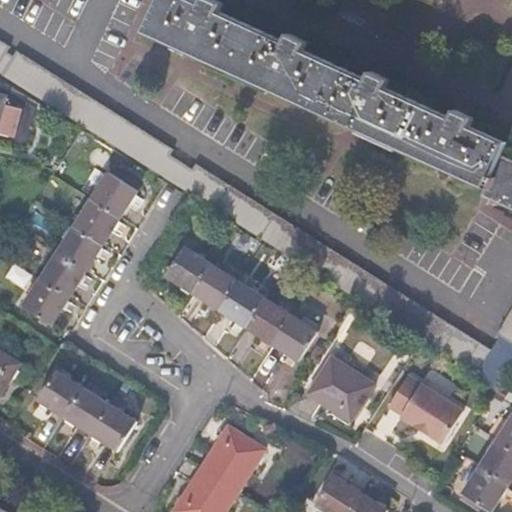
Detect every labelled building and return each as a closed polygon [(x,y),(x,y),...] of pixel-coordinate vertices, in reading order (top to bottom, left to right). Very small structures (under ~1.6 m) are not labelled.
[(196,0),(159,0),(145,30),(485,187),(480,196),(511,210),(511,158),(499,153),(504,142),(470,126),(474,118),(471,115),(474,109),(460,103),(453,118),(384,87),(388,77),(384,76),(387,70),(375,65),(367,79),(301,48),(305,39),(302,38),(304,32),(292,26),(285,41),(219,10),(223,1),(219,0),(202,0),(202,2),(196,0)] [(0,35),(0,68),(476,371),(489,348),(198,162),(194,167),(172,154),(176,148),(20,48),(16,54),(8,50),(12,43),(0,35)] [(20,107),(3,103),(0,116),(0,141),(11,144),(20,107)] [(138,191),(111,173),(94,199),(121,217),(138,191)] [(121,217),(94,199),(77,226),(104,244),(121,217)] [(104,244),(77,226),(60,253),(87,271),(104,244)] [(213,263),(187,246),(168,276),(194,293),(213,263)] [(87,271),(60,253),(44,279),(71,296),(87,271)] [(240,281),(213,263),(194,293),(221,310),(240,281)] [(71,296),(44,279),(26,306),(54,324),(71,296)] [(267,298),(240,281),(221,310),(248,327),(267,298)] [(293,315),(267,298),(248,327),(274,345),(293,315)] [(511,313),(499,334),(511,342),(511,313)] [(319,332),(293,315),(274,345),(300,362),(319,332)] [(0,395),(20,364),(0,350),(0,395)] [(375,384),(333,357),(309,394),(350,422),(375,384)] [(82,388),(56,372),(38,400),(64,416),(82,388)] [(407,375),(386,410),(439,442),(463,407),(407,375)] [(109,405),(82,388),(64,416),(92,433),(109,405)] [(136,421),(109,405),(92,433),(118,449),(136,421)] [(511,418),(498,441),(511,450),(511,418)] [(266,450),(230,427),(203,467),(240,490),(266,450)] [(511,478),(511,450),(498,441),(481,467),(508,485),(511,478)] [(225,511),(240,490),(203,467),(174,511),(175,511),(225,511)] [(508,485),(481,467),(464,493),(491,511),(508,485)] [(349,511),(361,494),(334,477),(316,505),(327,511),(349,511)] [(387,511),(388,511),(361,494),(349,511),(387,511)]
